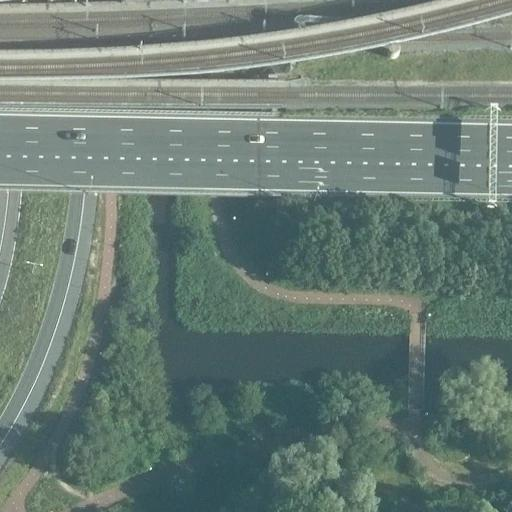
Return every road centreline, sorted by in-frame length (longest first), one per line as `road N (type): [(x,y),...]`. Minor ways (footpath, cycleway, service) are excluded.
road 1 (motorway): [(0,142),(511,153)]
road 2 (secondary): [(0,433),(39,357),(77,202),(78,0)]
road 3 (secondary): [(12,0),(14,198),(0,283)]
